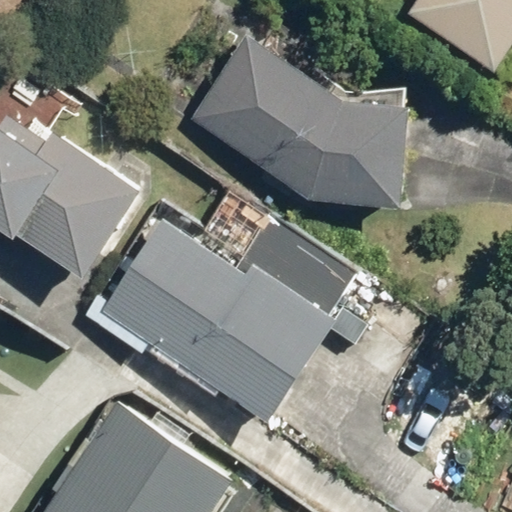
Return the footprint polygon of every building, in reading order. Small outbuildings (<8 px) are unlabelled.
[(511,0),(426,0),(422,8),(511,61),(511,0)] [(352,86),(257,27),(199,112),(325,198),(423,194),(424,147),(425,94),(352,86)] [(5,298),(55,332),(159,180),(70,120),(87,95),(26,53),(0,89),(0,248),(26,266),(5,298)] [(354,288),(340,310),(266,262),(261,269),(171,210),(116,304),(278,409),(325,336),(365,360),(394,312),(354,288)] [(219,511),(246,470),(128,393),(53,511),(219,511)]
